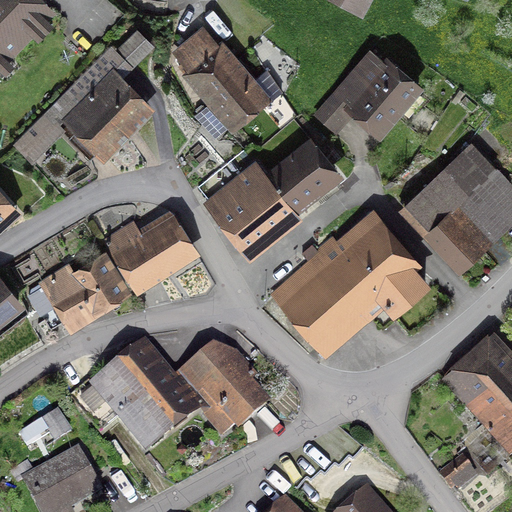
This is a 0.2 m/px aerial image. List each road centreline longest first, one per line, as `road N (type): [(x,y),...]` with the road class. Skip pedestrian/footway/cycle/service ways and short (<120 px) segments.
road 1 (residential): [(240,299),(187,208),(162,186),(84,201),(0,250)]
road 2 (residential): [(0,390),(96,337),(240,299)]
road 3 (residential): [(150,511),(353,399)]
road 4 (residential): [(511,284),(452,338),(353,399)]
road 5 (residential): [(353,399),(270,338),(240,299)]
road 6 (residential): [(450,511),(388,427),(353,399)]
